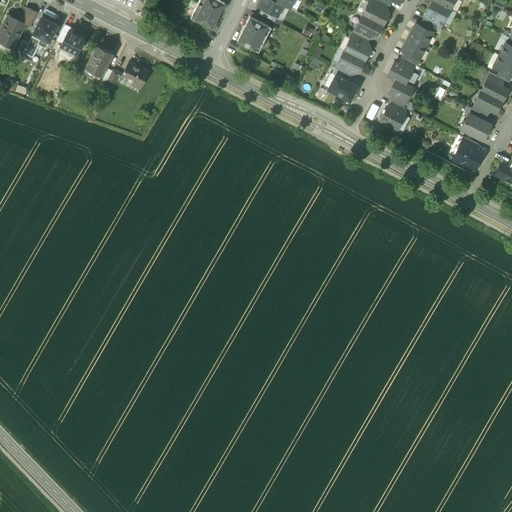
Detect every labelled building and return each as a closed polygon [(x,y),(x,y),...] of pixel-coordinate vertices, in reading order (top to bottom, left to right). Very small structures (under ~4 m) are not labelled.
[(217,0),(199,0),(198,4),(219,15),(225,4),(217,0)] [(259,0),(257,6),(262,9),(277,16),(283,5),(283,4),(274,0),(259,0)] [(274,0),(283,4),(283,5),(289,8),(293,0),(274,0)] [(378,0),(377,0),(369,0),(368,2),(382,9),(384,3),(378,0)] [(450,9),(432,0),(426,13),(426,14),(438,20),(443,22),(450,9)] [(432,0),(450,9),(454,0),(432,0)] [(382,9),(368,2),(362,14),(382,25),(387,14),(386,11),(382,9)] [(219,15),(198,4),(191,18),(212,29),(219,15)] [(30,9),(23,22),(25,22),(24,23),(29,26),(36,12),(30,9)] [(277,16),(262,9),(259,15),(274,22),(277,16)] [(9,14),(0,31),(0,41),(12,47),(24,23),(25,22),(23,22),(15,18),(16,15),(12,13),(11,16),(9,14)] [(382,25),(362,14),(356,27),(369,33),(369,34),(374,36),(377,35),(382,25)] [(438,20),(426,14),(423,20),(435,26),(438,20)] [(50,19),(42,15),(33,33),(41,36),(49,41),(58,25),(50,21),(50,19)] [(271,28),(250,17),(243,29),(265,40),(271,28)] [(435,26),(423,20),(420,26),(432,32),(435,26)] [(65,24),(57,40),(62,43),(68,30),(69,30),(71,27),(65,24)] [(420,26),(415,24),(408,37),(426,46),(433,32),(432,32),(420,26)] [(369,33),(356,27),(353,32),(366,39),(369,34),(369,33)] [(265,40),(243,29),(237,42),(258,53),(265,40)] [(69,30),(68,30),(62,43),(60,47),(68,51),(69,49),(77,53),(85,38),(69,30)] [(366,39),(353,32),(350,38),(363,45),(363,44),(366,39)] [(23,52),(32,57),(39,44),(37,43),(39,39),(32,35),(28,42),(23,52)] [(49,41),(41,36),(39,39),(37,43),(39,44),(46,48),(49,41)] [(426,46),(408,37),(402,50),(404,52),(419,59),(426,46)] [(363,45),(350,38),(344,50),(364,60),(369,50),(368,47),(363,44),(363,45)] [(28,42),(23,39),(18,50),(23,52),(28,42)] [(511,46),(509,45),(505,43),(499,54),(511,60),(511,46)] [(113,53),(97,45),(83,73),(92,77),(94,72),(101,76),(113,53)] [(364,60),(344,50),(338,62),(351,69),(355,72),(359,71),(364,60)] [(419,59),(404,52),(401,58),(414,64),(416,65),(419,59)] [(511,60),(499,54),(493,66),(499,69),(511,75),(511,60)] [(414,64),(401,58),(398,64),(411,70),(414,64)] [(149,71),(129,61),(120,77),(132,83),(131,84),(140,89),(149,71)] [(351,69),(338,62),(335,68),(348,75),(351,69)] [(398,64),(394,62),(387,75),(395,79),(405,84),(405,83),(411,70),(398,64)] [(350,76),(335,68),(332,73),(336,75),(347,81),(350,76)] [(113,69),(107,82),(113,85),(120,72),(113,69)] [(511,75),(499,69),(496,75),(504,79),(508,82),(511,75)] [(504,79),(496,75),(490,72),(487,78),(501,85),(504,79)] [(347,81),(336,75),(329,89),(350,100),(357,86),(347,81)] [(501,85),(487,78),(481,90),(502,101),(508,89),(501,85)] [(405,84),(395,79),(388,92),(392,94),(405,101),(406,101),(413,88),(405,83),(405,84)] [(502,101),(481,90),(475,101),(490,109),(496,112),(502,101)] [(405,101),(392,94),(389,100),(391,102),(402,107),(405,101)] [(490,109),(475,101),(472,108),(479,111),(487,115),(490,109)] [(402,107),(391,102),(389,107),(403,115),(406,109),(402,107)] [(472,108),(466,105),(463,111),(468,114),(469,113),(476,117),(479,111),(472,108)] [(389,107),(387,106),(380,120),(397,129),(404,115),(403,115),(389,107)] [(476,117),(469,113),(468,114),(461,129),(482,139),(490,124),(476,117)] [(478,144),(464,136),(461,142),(475,149),(478,144)] [(475,149),(461,142),(453,158),(461,162),(466,165),(475,169),(480,159),(477,158),(480,152),(475,149)] [(511,168),(508,166),(501,162),(495,174),(501,177),(511,182),(511,168)] [(511,182),(501,177),(499,182),(511,189),(511,182)]
